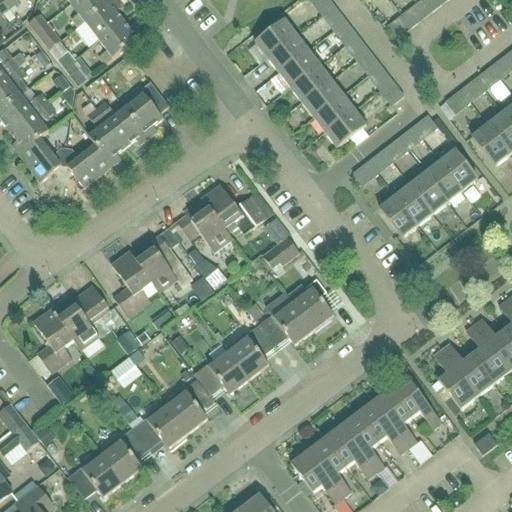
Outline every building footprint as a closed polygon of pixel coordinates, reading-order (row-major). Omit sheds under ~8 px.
[(0,0),(0,2),(8,12),(16,6),(11,0),(0,0)] [(84,26),(114,3),(111,0),(79,0),(70,8),(78,18),(70,24),(76,32),(84,26)] [(434,0),(441,9),(447,4),(443,0),(434,0)] [(98,44),(122,25),(116,16),(121,12),(114,3),(84,26),(98,44)] [(426,20),(432,16),(422,3),(416,8),(426,20)] [(322,21),(335,11),(331,5),(318,15),(322,21)] [(8,12),(3,16),(10,25),(15,21),(8,12)] [(412,32),(417,27),(408,15),(402,19),(412,32)] [(34,35),(45,26),(40,19),(29,28),(34,35)] [(334,36),(347,26),(342,20),(329,30),(334,36)] [(122,25),(98,44),(107,55),(99,61),(105,69),(142,39),(136,31),(131,35),(122,25)] [(266,64),(297,40),(285,25),(255,49),(266,64)] [(48,54),(59,45),(51,35),(45,26),(34,35),(40,43),(48,54)] [(396,44),(402,39),(393,26),(386,31),(396,44)] [(345,51),(358,41),(354,35),(341,45),(345,51)] [(278,79),(308,55),(297,40),(266,64),(278,79)] [(62,72),(74,63),(67,55),(59,45),(48,54),(56,64),(62,72)] [(357,66),(370,56),(365,49),(352,59),(357,66)] [(0,85),(19,71),(26,65),(19,56),(12,62),(5,52),(0,56),(0,85)] [(42,69),(50,64),(41,54),(34,59),(42,69)] [(290,94),(320,70),(308,55),(278,79),(290,94)] [(509,77),(511,74),(511,67),(505,59),(499,64),(509,77)] [(74,63),(62,72),(68,80),(79,71),(74,63)] [(368,81),(382,71),(377,65),(364,75),(368,81)] [(301,109),(331,85),(320,70),(290,94),(301,109)] [(0,115),(20,99),(20,100),(29,93),(22,84),(26,80),(19,71),(0,85),(0,115)] [(494,89),(500,84),(490,71),(484,76),(494,89)] [(70,90),(61,78),(52,85),(61,97),(70,90)] [(380,95),(393,86),(388,80),(375,90),(380,95)] [(92,90),(100,99),(108,92),(101,83),(92,90)] [(479,100),(485,96),(475,83),(469,87),(479,100)] [(313,124),(343,100),(331,85),(301,109),(313,124)] [(125,113),(148,143),(157,136),(153,131),(163,123),(160,119),(169,111),(151,87),(132,102),(135,106),(125,113)] [(465,112),(471,107),(461,94),(455,99),(465,112)] [(392,111),(404,101),(405,101),(400,95),(387,104),(392,111)] [(9,137),(47,107),(41,99),(28,109),(20,100),(20,99),(0,115),(0,128),(2,127),(9,137)] [(325,139),(355,115),(343,100),(313,124),(325,139)] [(148,143),(125,113),(116,120),(105,106),(97,113),(126,151),(135,144),(140,150),(148,143)] [(40,142),(40,144),(49,137),(40,126),(54,116),(47,107),(9,137),(17,146),(12,150),(19,159),(40,142)] [(511,108),(501,117),(511,131),(511,108)] [(116,159),(126,151),(97,113),(88,120),(98,134),(88,142),(95,151),(96,150),(112,171),(120,164),(116,159)] [(355,115),(325,139),(336,154),(366,130),(355,115)] [(510,160),(511,157),(511,131),(501,117),(486,129),(510,160)] [(432,137),(438,133),(428,120),(423,124),(432,137)] [(495,171),(510,160),(486,129),(471,141),(495,171)] [(417,149),(422,145),(412,132),(407,136),(417,149)] [(53,159),(40,144),(40,142),(19,159),(40,187),(65,168),(66,153),(61,153),(53,159)] [(402,160),(407,156),(398,144),(392,148),(402,160)] [(84,193),(112,171),(96,150),(95,151),(79,163),(72,154),(66,153),(65,168),(84,193)] [(440,166),(463,196),(478,184),(455,154),(440,166)] [(387,172),(393,168),(383,155),(377,159),(387,172)] [(373,184),(379,179),(368,166),(362,171),(373,184)] [(448,208),(463,196),(440,166),(424,178),(448,208)] [(433,220),(448,208),(424,178),(409,189),(433,220)] [(226,234),(226,233),(236,226),(245,239),(267,223),(251,201),(236,211),(220,189),(201,203),(209,213),(226,234)] [(418,232),(433,220),(409,189),(394,201),(418,232)] [(403,243),(418,232),(394,201),(379,213),(403,243)] [(209,213),(200,220),(192,210),(184,216),(187,220),(177,226),(191,245),(201,238),(215,257),(234,244),(226,233),(226,234),(209,213)] [(169,233),(161,239),(170,252),(179,246),(169,233)] [(153,288),(152,288),(159,298),(179,283),(188,276),(170,252),(161,239),(152,246),(149,242),(140,247),(148,259),(139,266),(138,266),(153,288)] [(282,270),(299,257),(287,242),(263,261),(273,273),(280,267),(282,270)] [(195,270),(204,263),(196,252),(187,257),(195,270)] [(138,266),(139,266),(131,255),(112,269),(129,292),(115,302),(129,322),(150,306),(142,296),(152,288),(153,288),(138,266)] [(206,282),(215,293),(227,284),(219,272),(206,282)] [(306,298),(293,308),(314,336),(333,321),(319,302),(326,297),(316,284),(303,294),(306,298)] [(75,346),(74,346),(81,356),(100,342),(91,329),(111,315),(93,290),(65,311),(70,317),(60,323),(60,324),(75,346)] [(294,351),(314,336),(293,308),(286,298),(266,313),(272,320),(259,330),(276,352),(288,343),(294,351)] [(511,345),(511,311),(507,305),(499,311),(511,328),(511,330),(505,336),(511,345)] [(255,326),(254,324),(246,314),(244,310),(237,315),(249,330),(255,326)] [(60,324),(60,323),(53,313),(34,327),(50,350),(38,358),(52,378),(73,363),(65,353),(74,346),(75,346),(60,324)] [(164,340),(178,326),(168,316),(154,330),(164,340)] [(511,375),(511,345),(505,336),(497,342),(482,324),(474,330),(510,377),(511,375)] [(263,362),(276,352),(259,330),(246,340),(247,342),(228,357),(249,385),(269,370),(263,362)] [(493,390),(510,377),(474,330),(466,336),(480,354),(471,361),(493,390)] [(128,359),(141,349),(129,334),(116,344),(128,359)] [(159,337),(138,354),(144,362),(166,346),(159,337)] [(493,390),(471,361),(464,367),(450,349),(441,356),(477,402),(493,390)] [(460,415),(477,402),(441,356),(434,361),(448,379),(439,387),(460,415)] [(229,400),(249,385),(228,357),(208,372),(206,369),(194,379),(198,384),(211,401),(223,392),(229,400)] [(391,394),(412,422),(421,416),(435,434),(443,428),(408,382),(391,394)] [(201,415),(214,405),(211,401),(198,384),(185,393),(187,396),(168,411),(188,438),(208,424),(201,415)] [(64,390),(53,398),(62,409),(72,401),(64,390)] [(404,429),(412,422),(391,394),(375,406),(409,453),(417,447),(404,429)] [(401,459),(409,453),(375,406),(358,419),(380,448),(388,441),(401,459)] [(0,422),(11,437),(13,439),(27,428),(10,407),(0,415),(0,422)] [(168,453),(188,438),(168,411),(148,425),(146,423),(133,433),(149,455),(162,445),(168,453)] [(371,454),(380,448),(358,419),(342,431),(376,478),(385,472),(371,454)] [(27,456),(40,445),(27,428),(13,439),(0,448),(0,456),(3,461),(20,448),(27,456)] [(368,484),(376,478),(342,431),(325,444),(346,472),(355,466),(368,484)] [(136,465),(149,455),(133,433),(120,443),(122,446),(102,460),(123,488),(142,473),(136,465)] [(482,460),(497,449),(489,438),(474,449),(482,460)] [(338,479),(346,472),(325,444),(308,456),(343,503),(352,497),(338,479)] [(349,511),(308,456),(292,468),(313,497),(322,491),(337,511),(349,511)] [(103,503),(123,488),(102,460),(83,475),(81,472),(68,482),(85,503),(96,495),(103,503)] [(0,506),(13,496),(3,483),(9,478),(0,466),(0,506)] [(19,507),(32,496),(27,490),(13,500),(19,507)] [(32,496),(19,507),(16,509),(18,511),(51,511),(53,511),(38,491),(32,496)] [(244,511),(270,511),(261,499),(244,511)]
